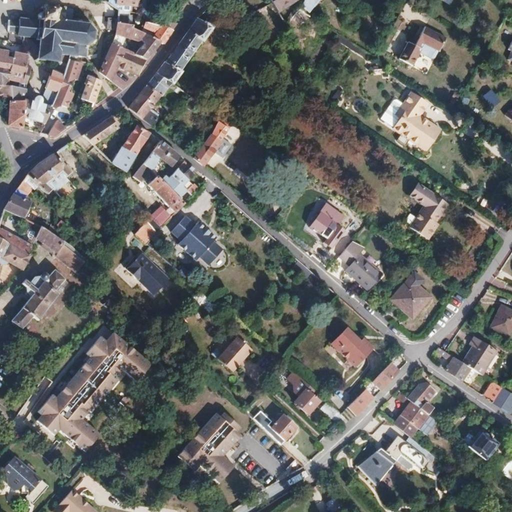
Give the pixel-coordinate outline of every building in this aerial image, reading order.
[(303,0),(298,11),(302,14),(304,10),(309,13),(318,0),(303,0)] [(106,17),(107,17),(117,18),(118,14),(118,9),(106,1),(106,2),(106,17)] [(8,21),(7,30),(17,30),(23,31),(28,31),(36,32),(36,35),(39,35),(36,57),(34,59),(35,60),(37,58),(55,60),(58,63),(59,62),(57,59),(58,53),(71,55),(85,56),(87,47),(88,46),(87,43),(89,42),(91,40),(94,42),(95,40),(92,39),(93,37),(94,34),(94,31),(96,31),(95,29),(93,29),(92,28),(90,26),(88,25),(89,22),(88,21),(87,24),(80,23),(80,20),(78,20),(77,22),(71,22),(63,21),(64,8),(64,6),(61,6),(61,9),(45,7),(45,5),(43,5),(43,7),(39,6),(39,9),(42,10),(41,17),(40,16),(38,16),(37,16),(36,17),(35,19),(35,20),(36,22),(18,19),(18,22),(8,21)] [(64,8),(63,21),(71,22),(72,9),(64,8)] [(302,14),(298,11),(292,24),(300,29),(307,27),(311,20),(302,14)] [(187,110),(192,101),(167,87),(177,75),(175,74),(197,44),(198,45),(214,21),(203,12),(196,19),(166,61),(164,60),(144,87),(158,98),(179,108),(179,106),(187,110)] [(126,24),(127,15),(118,14),(117,18),(117,23),(126,24)] [(157,28),(150,38),(159,42),(161,44),(175,23),(170,19),(165,16),(160,23),(146,19),(145,25),(157,28)] [(106,27),(116,28),(117,23),(117,18),(107,17),(106,27)] [(128,45),(126,50),(145,59),(159,42),(150,38),(130,26),(130,24),(126,24),(117,23),(116,28),(116,34),(138,41),(139,40),(143,42),(138,49),(128,45)] [(406,67),(416,52),(419,46),(436,55),(444,41),(421,29),(410,47),(402,42),(393,59),(406,67)] [(145,59),(126,50),(112,43),(98,72),(110,81),(116,65),(136,76),(145,59)] [(419,46),(416,52),(432,61),(436,55),(419,46)] [(0,67),(12,69),(10,82),(28,84),(30,65),(31,63),(26,62),(28,51),(26,51),(0,49),(0,67)] [(80,60),(70,58),(63,73),(47,111),(57,105),(64,89),(67,91),(80,60)] [(35,102),(26,100),(23,120),(42,124),(47,111),(63,73),(55,71),(56,69),(47,66),(46,69),(30,65),(28,84),(44,87),(40,97),(38,97),(37,97),(36,98),(35,99),(35,101),(35,102)] [(23,120),(26,100),(27,89),(10,87),(10,82),(12,69),(0,67),(0,98),(10,100),(10,103),(8,103),(8,126),(22,129),(23,120)] [(83,89),(80,99),(93,103),(100,82),(89,78),(85,89),(83,89)] [(157,120),(146,112),(158,98),(144,87),(127,108),(142,120),(151,127),(157,120)] [(490,89),(481,95),(491,108),(499,101),(490,89)] [(395,102),(391,103),(379,121),(400,136),(396,142),(404,148),(408,141),(426,154),(440,133),(418,118),(425,108),(408,96),(401,106),(395,102)] [(48,126),(57,105),(47,111),(42,124),(48,126)] [(511,110),(509,114),(507,113),(503,118),(511,126),(511,110)] [(200,166),(217,146),(231,123),(218,113),(193,157),(192,159),(200,166)] [(108,117),(81,135),(92,145),(116,129),(108,117)] [(65,129),(56,120),(47,135),(54,136),(65,129)] [(148,135),(135,125),(111,164),(124,173),(136,152),(148,135)] [(182,205),(191,195),(182,186),(169,175),(165,179),(157,173),(156,174),(150,168),(156,159),(169,168),(177,157),(157,142),(141,165),(161,182),(182,205)] [(37,165),(25,176),(35,186),(42,193),(48,188),(49,190),(63,180),(62,178),(68,174),(54,153),(37,165)] [(169,175),(182,186),(195,172),(182,161),(169,175)] [(182,205),(161,182),(141,165),(132,178),(139,183),(141,181),(147,185),(174,214),(177,210),(182,205)] [(26,196),(30,191),(35,186),(25,176),(15,189),(26,196)] [(427,219),(441,200),(410,179),(402,191),(417,202),(403,223),(420,235),(430,220),(427,219)] [(5,205),(2,209),(19,219),(28,205),(22,202),(26,196),(15,189),(10,197),(5,205)] [(347,219),(326,204),(309,227),(322,237),(334,222),(341,227),(347,219)] [(170,218),(159,208),(149,219),(159,230),(164,226),(170,218)] [(31,246),(13,237),(19,219),(2,209),(0,216),(0,241),(6,245),(26,256),(31,246)] [(180,243),(177,247),(196,262),(199,259),(208,267),(222,251),(212,243),(215,240),(197,224),(194,227),(184,219),(170,234),(180,243)] [(27,223),(24,228),(37,235),(39,230),(27,223)] [(146,246),(156,234),(146,223),(134,236),(146,246)] [(51,237),(39,230),(37,235),(34,241),(54,251),(59,241),(51,237)] [(348,265),(344,270),(367,289),(380,273),(357,254),(362,248),(348,241),(336,255),(348,265)] [(27,256),(26,256),(6,245),(0,256),(0,263),(1,260),(20,269),(27,256)] [(132,264),(124,272),(154,300),(169,283),(142,257),(134,265),(132,264)] [(32,277),(24,286),(24,288),(31,296),(10,321),(21,331),(33,318),(36,320),(62,289),(58,286),(65,278),(54,269),(47,277),(46,277),(45,276),(44,276),(42,276),(41,277),(40,278),(40,280),(36,276),(34,276),(32,277)] [(429,296),(408,278),(390,299),(412,317),(429,296)] [(117,292),(110,286),(96,301),(103,307),(117,292)] [(200,296),(186,311),(193,318),(200,310),(210,319),(218,311),(200,296)] [(511,317),(511,305),(502,300),(499,306),(490,323),(488,328),(495,331),(506,337),(511,324),(511,320),(511,317)] [(346,327),(334,340),(341,348),(339,351),(355,366),(373,347),(363,338),(360,341),(358,343),(352,337),(354,335),(346,327)] [(137,382),(152,364),(112,331),(105,339),(101,335),(85,354),(89,357),(55,398),(51,395),(37,412),(42,416),(37,422),(56,437),(60,433),(86,454),(101,436),(84,423),(126,372),(137,382)] [(470,345),(460,362),(469,368),(478,374),(493,350),(471,336),(467,343),(470,345)] [(250,351),(236,338),(216,359),(230,372),(250,351)] [(341,348),(334,340),(331,343),(339,351),(341,348)] [(443,369),(462,381),(469,368),(460,362),(442,351),(437,348),(435,350),(434,352),(448,361),(443,369)] [(242,372),(257,377),(262,365),(246,360),(242,372)] [(389,364),(371,382),(380,390),(397,371),(389,364)] [(313,391),(293,373),(286,381),(292,385),(293,392),(298,397),(293,402),(307,414),(318,402),(309,395),(313,391)] [(432,409),(423,402),(433,389),(423,381),(416,383),(405,397),(410,402),(427,415),(432,409)] [(500,387),(491,382),(484,394),(492,400),(500,387)] [(511,395),(500,387),(492,400),(491,401),(509,413),(511,407),(511,395)] [(363,390),(356,397),(365,406),(372,398),(363,390)] [(356,397),(346,407),(355,416),(365,406),(356,397)] [(340,414),(326,402),(319,411),(332,423),(340,414)] [(417,428),(427,415),(410,402),(400,415),(417,428)] [(346,408),(342,413),(350,420),(354,415),(346,408)] [(221,417),(217,413),(177,457),(214,490),(238,464),(226,454),(242,435),(238,432),(242,427),(225,413),(221,417)] [(271,427),(264,420),(259,425),(279,444),(295,428),(282,415),(271,427)] [(410,437),(417,428),(400,415),(393,424),(410,437)] [(496,444),(480,431),(468,447),(484,460),(496,444)] [(381,448),(357,467),(374,485),(396,456),(417,473),(425,463),(394,438),(384,450),(381,448)] [(511,458),(506,454),(495,468),(511,482),(511,458)] [(14,458),(2,472),(11,478),(9,481),(10,487),(16,492),(22,491),(22,495),(29,494),(26,498),(34,504),(48,487),(14,458)] [(97,511),(72,491),(53,511),(97,511)]
